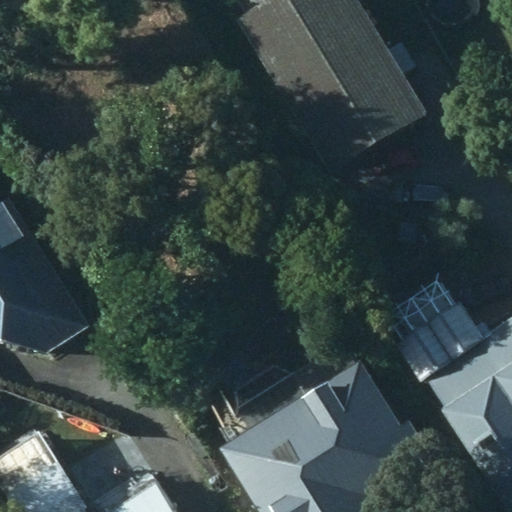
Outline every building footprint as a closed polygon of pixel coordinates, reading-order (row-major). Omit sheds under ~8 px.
[(460,112),(392,0),(297,0),(258,24),(294,83),(304,77),(361,171),(460,112)] [(64,354),(107,324),(31,201),(19,209),(0,178),(0,300),(4,307),(0,309),(0,335),(1,337),(23,342),(25,337),(33,339),(64,354)] [(487,297),(424,338),(511,474),(511,331),(510,333),(487,297)] [(398,359),(260,439),(300,511),(423,511),(414,496),(466,466),(438,416),(432,421),(398,359)] [(128,511),(199,511),(177,479),(128,511)]
